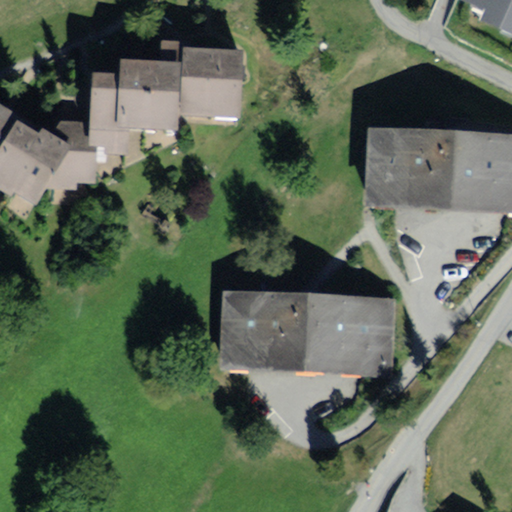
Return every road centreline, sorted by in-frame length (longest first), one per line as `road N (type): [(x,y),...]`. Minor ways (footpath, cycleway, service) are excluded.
road 1 (residential): [(346,511),(511,293)]
road 2 (residential): [(511,79),(392,22),(382,0)]
